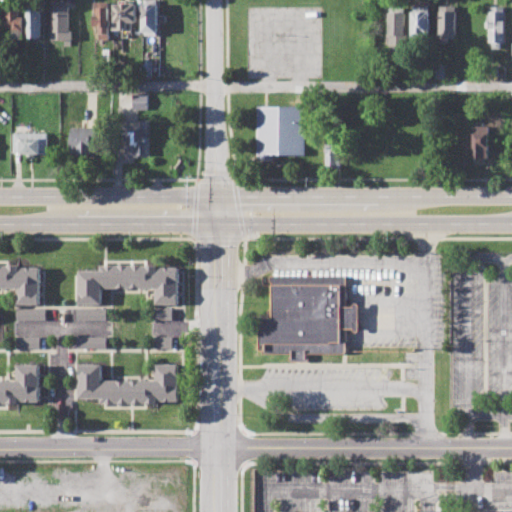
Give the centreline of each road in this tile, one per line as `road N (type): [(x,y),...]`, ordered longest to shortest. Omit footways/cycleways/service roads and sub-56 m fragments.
road 1 (primary): [(511,195),(0,197)]
road 2 (primary): [(0,224),(511,223)]
road 3 (residential): [(511,446),(0,446)]
road 4 (tertiary): [(219,511),(217,197)]
road 5 (residential): [(217,197),(214,0)]
